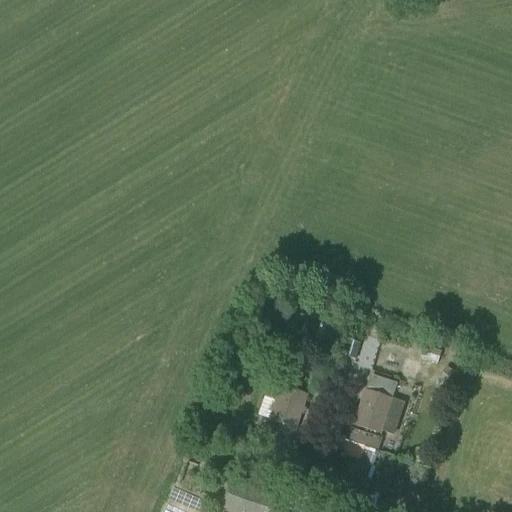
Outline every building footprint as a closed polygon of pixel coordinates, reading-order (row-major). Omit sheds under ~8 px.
[(334,353),(340,334),(329,330),(322,349),(334,353)] [(379,433),(390,401),(396,384),(372,376),(356,426),(379,433)] [(295,431),(307,396),(281,388),(270,422),(295,431)] [(273,464),(284,431),(262,425),(252,457),(273,464)] [(382,439),(350,428),(346,441),(378,452),(382,439)] [(359,502),(371,468),(344,459),(332,493),(359,502)] [(259,501),(226,489),(228,484),(213,479),(206,500),(214,503),(216,498),(222,500),(219,508),(230,511),(278,511),(281,504),(260,496),(259,501)]
